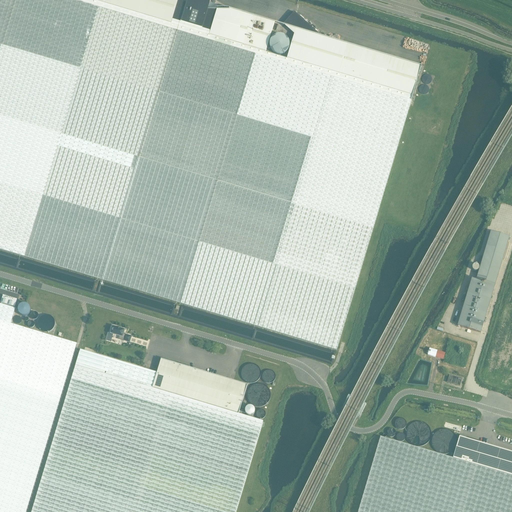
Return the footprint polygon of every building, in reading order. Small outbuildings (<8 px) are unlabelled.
[(0,0),(0,249),(336,351),(411,101),(73,0),(0,0)] [(73,0),(411,101),(421,66),(411,63),(409,63),(404,61),(398,59),(385,55),(384,55),(361,48),(347,44),(318,35),(319,35),(294,12),(283,25),(294,35),(286,59),(266,52),(275,22),(266,20),(254,16),(246,14),(237,11),(236,11),(229,9),(229,10),(228,10),(207,9),(210,0),(187,0),(187,3),(181,0),(73,0)] [(472,278),(457,326),(480,333),(509,237),(490,232),(476,279),(472,278)] [(3,296),(1,303),(15,307),(17,300),(3,296)] [(0,320),(11,324),(15,309),(0,304),(0,320)] [(11,324),(0,320),(0,511),(26,511),(77,344),(11,324)] [(123,335),(125,331),(112,327),(110,334),(119,337),(118,340),(129,343),(131,336),(126,335),(125,336),(123,335)] [(429,349),(427,355),(443,360),(445,353),(429,349)] [(152,388),(157,373),(80,350),(31,511),(235,511),(263,421),(239,414),(152,388)] [(161,359),(157,373),(152,388),(239,414),(247,385),(189,368),(189,367),(182,364),(181,365),(174,363),(175,362),(162,359),(162,360),(161,359)] [(447,383),(460,386),(462,379),(449,375),(447,383)] [(397,428),(398,429),(400,430),(402,430),(404,429),(406,428),(407,426),(407,424),(407,422),(406,421),(404,419),(403,419),(401,419),(399,419),(397,421),(396,422),(396,424),(396,426),(397,428)] [(407,437),(410,442),(414,445),(419,447),(424,446),(428,443),(431,439),(432,433),(431,428),(428,424),(426,423),(422,421),(416,422),(410,425),(408,428),(407,432),(407,437)] [(445,422),(444,427),(459,431),(460,427),(445,422)] [(388,435),(389,437),(391,438),(392,438),(394,438),(395,437),(396,435),(397,434),(397,432),(396,431),(395,430),(394,429),(393,429),(391,429),(390,430),(389,431),(388,432),(388,433),(388,435)] [(432,446),(434,451),(438,454),(444,455),(448,454),(453,452),(456,447),(457,441),(455,436),(452,433),(450,431),(446,430),(440,430),(435,433),(433,436),(431,440),(432,446)] [(397,439),(399,440),(400,441),(402,442),(403,441),(405,440),(406,439),(406,438),(406,436),(406,435),(405,433),(403,433),(402,432),(401,432),(399,433),(398,434),(397,435),(397,437),(397,439)] [(511,511),(511,476),(453,459),(380,437),(357,511),(511,511)] [(511,452),(459,437),(453,459),(511,476),(511,452)]
